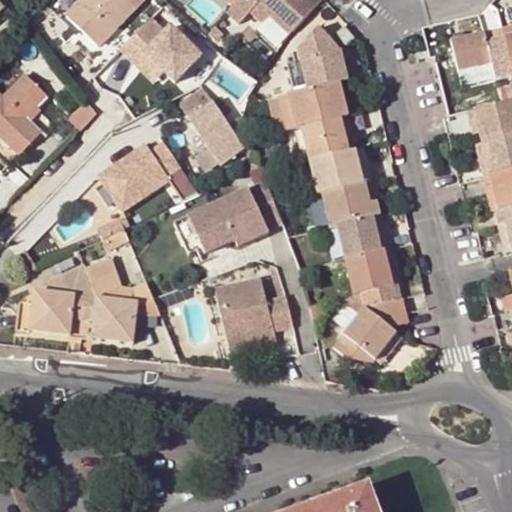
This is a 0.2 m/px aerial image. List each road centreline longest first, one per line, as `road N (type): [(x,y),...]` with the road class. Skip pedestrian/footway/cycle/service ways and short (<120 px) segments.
road 1 (tertiary): [(21,383),(390,409)]
road 2 (residential): [(441,284),(388,20)]
road 3 (unclassified): [(53,450),(305,456)]
road 4 (unclassified): [(179,511),(305,456)]
